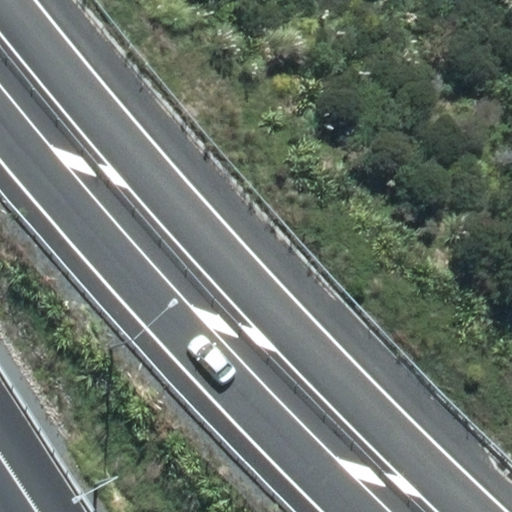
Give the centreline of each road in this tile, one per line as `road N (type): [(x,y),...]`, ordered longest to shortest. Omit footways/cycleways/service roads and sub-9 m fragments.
road 1 (primary): [(18,0),(209,244),(492,511)]
road 2 (primary): [(368,511),(149,293),(0,100)]
